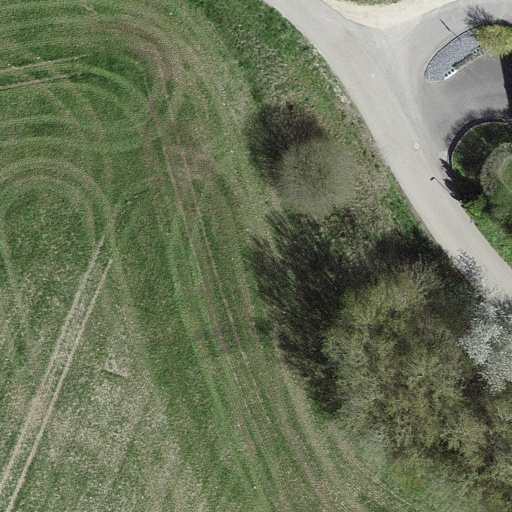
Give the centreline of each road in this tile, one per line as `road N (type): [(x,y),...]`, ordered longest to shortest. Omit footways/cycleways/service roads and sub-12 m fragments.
road 1 (residential): [(364,50),(372,117),(453,255),(511,298)]
road 2 (residential): [(364,50),(511,23)]
